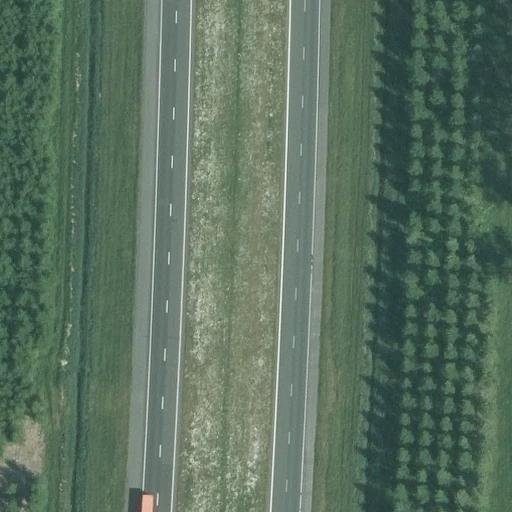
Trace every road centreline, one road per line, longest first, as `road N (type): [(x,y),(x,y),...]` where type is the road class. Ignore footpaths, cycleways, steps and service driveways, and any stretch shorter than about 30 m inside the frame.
road 1 (motorway): [(173,0),(155,511)]
road 2 (motorway): [(283,511),(300,0)]
